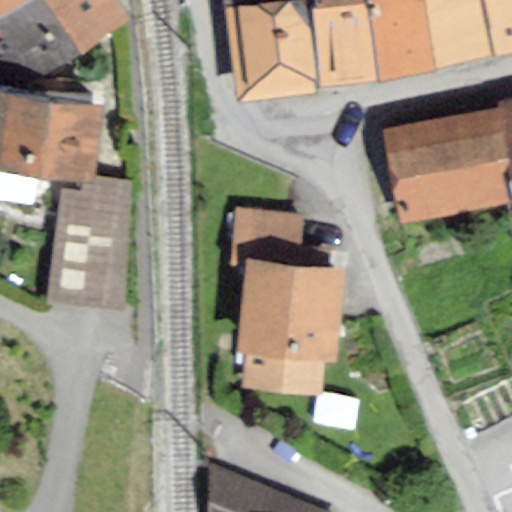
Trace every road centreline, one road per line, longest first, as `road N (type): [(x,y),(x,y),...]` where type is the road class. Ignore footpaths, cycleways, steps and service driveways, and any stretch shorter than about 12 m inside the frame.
road 1 (residential): [(485,511),(314,127)]
road 2 (residential): [(314,127),(257,136),(236,124),(195,0)]
road 3 (residential): [(511,77),(314,127)]
